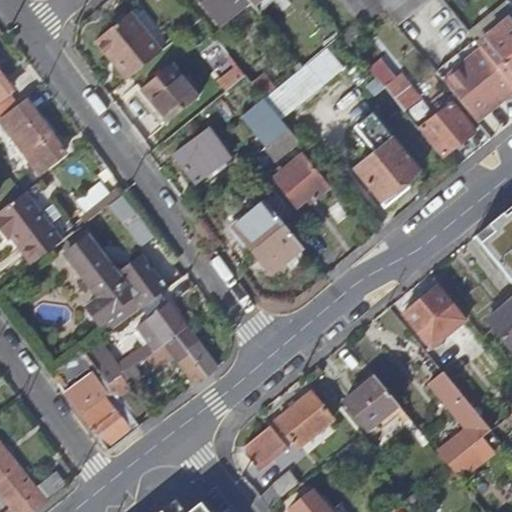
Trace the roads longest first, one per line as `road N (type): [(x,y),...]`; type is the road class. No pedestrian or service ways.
road 1 (residential): [(23,35),(274,354)]
road 2 (secondary): [(274,354),(338,298),(413,252),(511,174)]
road 3 (residential): [(0,345),(108,484)]
